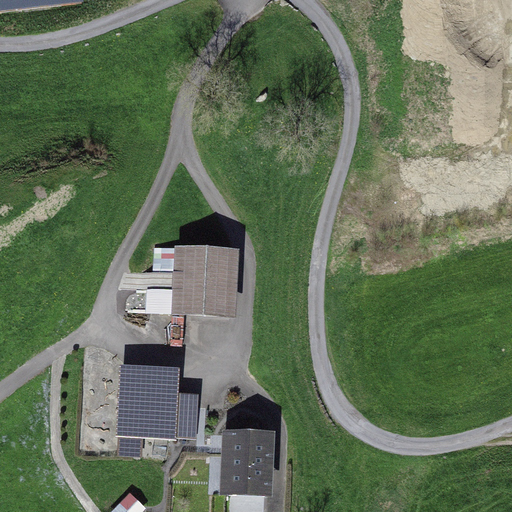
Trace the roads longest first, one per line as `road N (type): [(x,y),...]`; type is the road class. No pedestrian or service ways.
road 1 (track): [(240,0),(106,291),(109,327),(159,354),(258,367),(281,431),(278,508)]
road 2 (track): [(298,0),(336,42),(351,89),(350,133),(316,281),(328,388),(358,428),(404,445),(458,443),(511,425)]
road 3 (track): [(0,45),(77,35),(167,0)]
